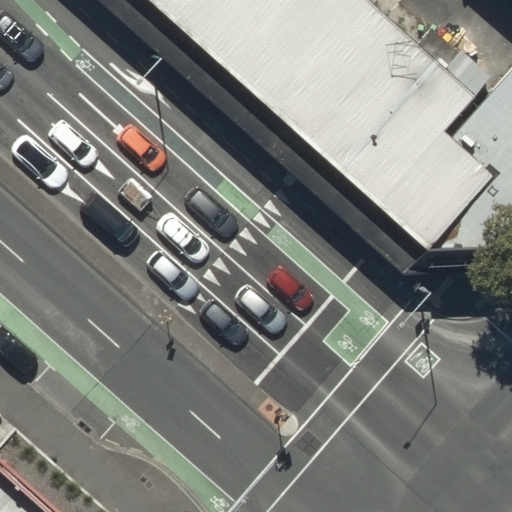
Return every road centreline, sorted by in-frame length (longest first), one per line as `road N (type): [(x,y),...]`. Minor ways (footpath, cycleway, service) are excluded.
road 1 (secondary): [(0,44),(469,470)]
road 2 (secondary): [(302,511),(0,242)]
